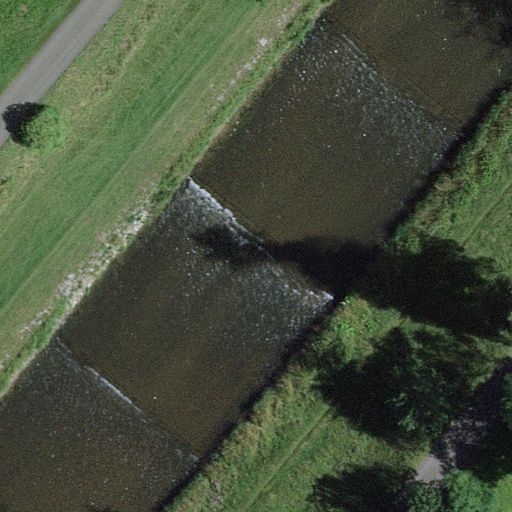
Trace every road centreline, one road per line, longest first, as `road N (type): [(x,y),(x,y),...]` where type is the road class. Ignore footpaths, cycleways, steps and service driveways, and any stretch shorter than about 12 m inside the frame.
road 1 (track): [(511,371),(399,511)]
road 2 (track): [(100,0),(0,123)]
